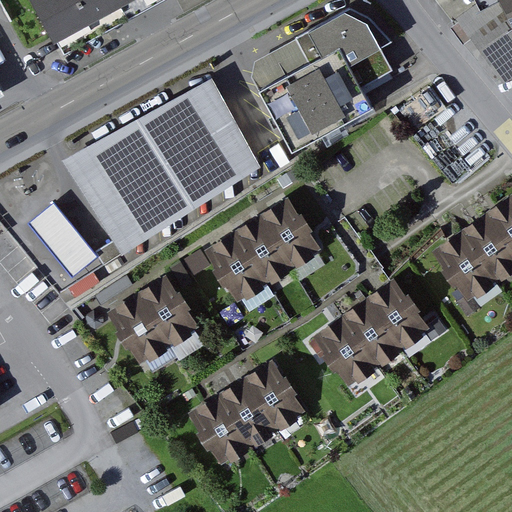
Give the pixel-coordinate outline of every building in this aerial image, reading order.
[(27,0),(61,62),(175,0),(27,0)] [(451,0),(456,8),(469,0),(451,0)] [(511,0),(489,0),(466,17),(510,78),(511,76),(511,0)] [(247,68),(294,156),(386,107),(375,86),(398,73),(385,49),(396,43),(373,22),(354,11),(247,68)] [(0,98),(12,92),(0,70),(0,98)] [(211,83),(63,162),(123,255),(259,172),(211,83)] [(511,200),(440,252),(471,297),(511,267),(511,200)] [(291,204),(207,256),(237,303),(321,250),(291,204)] [(28,224),(74,279),(98,259),(51,205),(28,224)] [(171,280),(111,316),(140,363),(199,327),(171,280)] [(399,282),(316,336),(346,382),(429,328),(399,282)] [(276,357),(193,411),(223,457),(306,403),(276,357)]
